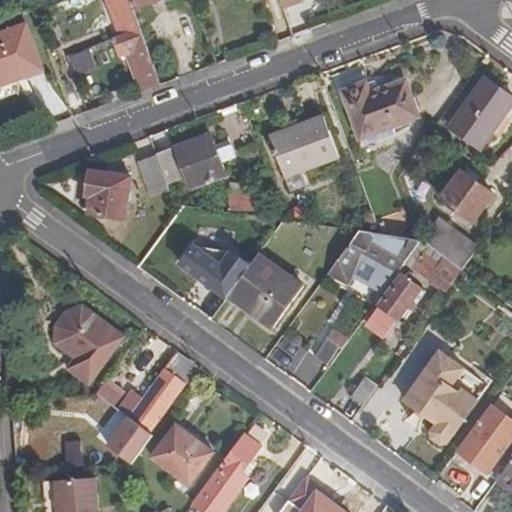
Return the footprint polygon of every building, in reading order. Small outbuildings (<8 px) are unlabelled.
[(141,91),(161,85),(129,0),(99,0),(102,6),(110,3),(141,91)] [(303,2),(302,0),(280,0),(283,8),(303,2)] [(0,84),(44,68),(28,27),(0,36),(0,84)] [(77,77),(99,68),(92,48),(69,56),(77,77)] [(480,149),(511,103),(511,98),(483,78),(449,128),(480,149)] [(359,139),(391,127),(418,117),(404,82),(370,95),(366,85),(343,93),(359,139)] [(298,127),(285,132),(268,138),(283,178),(300,172),(334,158),(319,118),(298,127)] [(319,118),(334,158),(338,158),(322,118),(319,118)] [(285,132),(298,127),(296,122),(283,127),(285,132)] [(157,154),(168,185),(172,196),(226,177),(210,134),(157,154)] [(168,185),(157,154),(140,161),(151,191),(168,185)] [(125,218),(132,176),(91,170),(87,190),(93,190),(90,213),(125,218)] [(474,220),(492,194),(461,171),(442,197),(474,220)] [(305,186),(300,172),(283,178),(288,192),(305,186)] [(257,212),(258,199),(229,195),(227,207),(257,212)] [(463,266),(478,244),(439,216),(423,237),(463,266)] [(404,263),(421,240),(378,233),(359,230),(332,268),(348,280),(365,257),(394,277),(404,263)] [(423,259),(431,247),(421,240),(404,263),(411,268),(420,256),(423,259)] [(420,256),(411,268),(445,293),(463,270),(431,247),(423,259),(420,256)] [(261,310),(257,316),(273,328),(304,287),(257,254),(233,289),(261,310)] [(380,307),(396,319),(419,288),(403,277),(380,307)] [(261,310),(233,289),(228,296),(257,316),(261,310)] [(382,338),(396,319),(380,307),(366,326),(382,338)] [(67,371),(87,385),(122,337),(81,308),(65,315),(54,329),(53,345),(67,354),(73,346),(81,352),(75,361),(67,371)] [(324,373),(339,352),(326,344),(311,363),(324,373)] [(73,346),(67,354),(75,361),(81,352),(73,346)] [(488,386),(440,350),(404,397),(436,422),(430,431),(431,436),(439,443),(445,443),(488,386)] [(167,368),(186,382),(196,367),(177,353),(167,368)] [(139,446),(186,382),(167,368),(120,431),(139,446)] [(364,406),(378,386),(367,378),(353,398),(364,406)] [(118,408),(126,397),(108,385),(101,396),(118,408)] [(489,471),(511,438),(511,418),(495,407),(461,451),(489,471)] [(190,485),(213,454),(175,427),(153,459),(190,485)] [(131,456),(139,446),(120,431),(111,443),(131,456)] [(260,447),(244,435),(199,496),(220,511),(222,511),(262,458),(256,453),(260,447)] [(83,464),(87,443),(69,440),(66,461),(83,464)] [(511,461),(498,480),(511,490),(511,461)] [(98,511),(96,478),(56,480),(57,511),(98,511)]
